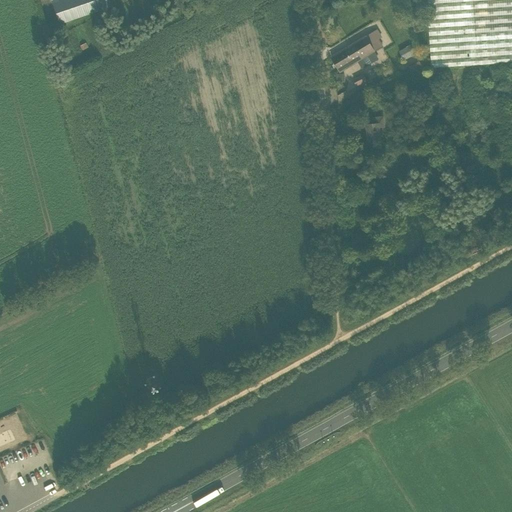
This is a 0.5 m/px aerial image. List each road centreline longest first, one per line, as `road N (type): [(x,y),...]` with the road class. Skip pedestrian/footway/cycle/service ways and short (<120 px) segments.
road 1 (primary): [(180,511),(511,329)]
road 2 (unclassified): [(338,273),(319,0)]
